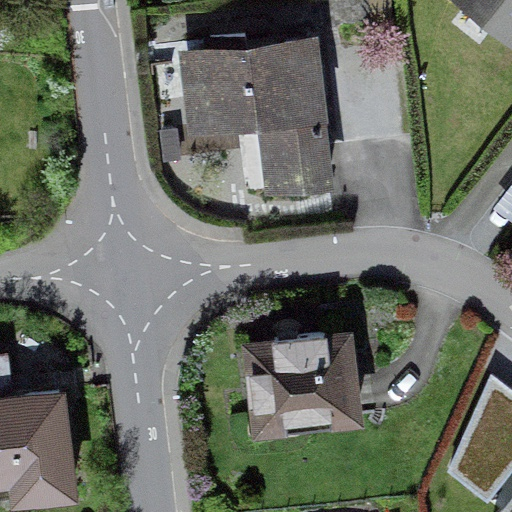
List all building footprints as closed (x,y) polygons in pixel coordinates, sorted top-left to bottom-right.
[(511,0),(468,0),(471,2),(467,7),(490,26),(494,21),(511,34),(511,0)] [(279,184),(326,178),(311,42),(247,50),(244,30),(210,35),(212,53),(187,56),(194,123),(271,114),(279,184)] [(258,423),(355,413),(345,331),(324,334),(323,328),(274,334),(275,339),(250,342),(258,423)] [(0,475),(15,473),(17,493),(72,487),(59,389),(10,394),(5,353),(0,353),(0,475)] [(511,511),(511,495),(503,507),(509,511),(511,511)]
